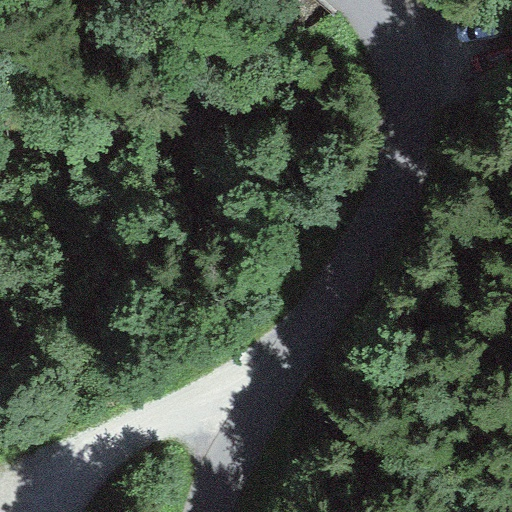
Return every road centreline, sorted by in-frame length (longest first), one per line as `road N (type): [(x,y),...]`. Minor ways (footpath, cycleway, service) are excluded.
road 1 (unclassified): [(385,0),(398,21),(407,80),(404,150),(377,220),(246,401),(200,511)]
road 2 (track): [(246,401),(169,407),(114,433),(68,483),(57,511)]
